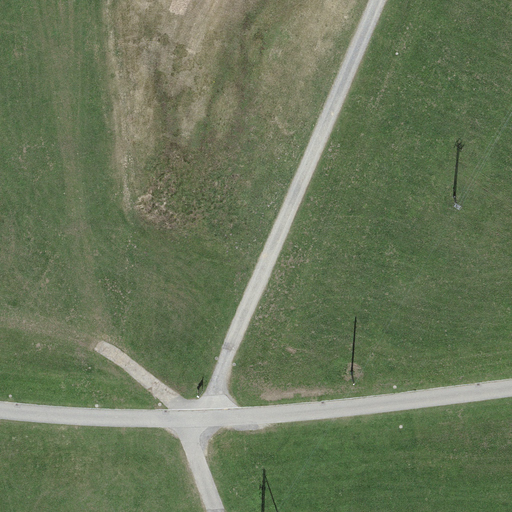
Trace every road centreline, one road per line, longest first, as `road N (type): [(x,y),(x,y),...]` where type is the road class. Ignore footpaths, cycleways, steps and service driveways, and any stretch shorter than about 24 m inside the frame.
road 1 (track): [(215,511),(183,418),(212,383),(375,0)]
road 2 (unclassified): [(511,387),(183,418),(0,400)]
